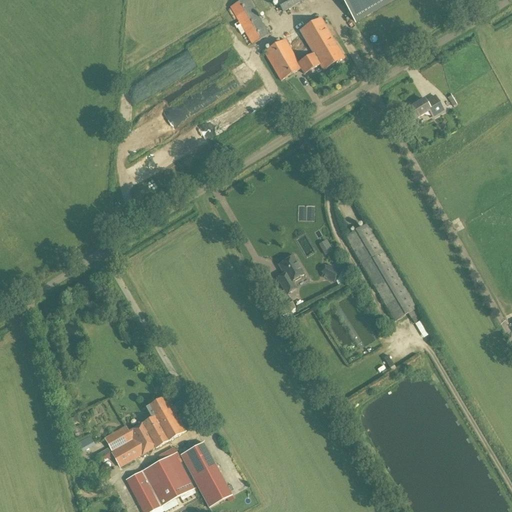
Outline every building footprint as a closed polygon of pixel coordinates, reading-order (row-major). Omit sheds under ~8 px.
[(251,46),(270,35),(249,0),(242,0),(229,8),(251,46)] [(274,0),(283,13),(306,0),(274,0)] [(341,0),(356,24),(397,0),(341,0)] [(323,72),(344,59),(321,19),(300,32),(313,55),(299,63),(286,40),(263,53),(280,82),(301,70),(304,75),(319,66),(323,72)] [(189,49),(178,60),(188,69),(198,59),(189,49)] [(420,79),(429,88),(433,83),(425,75),(420,79)] [(453,107),(457,105),(451,96),(447,98),(453,107)] [(434,97),(425,102),(424,100),(413,106),(412,104),(402,110),(407,118),(408,117),(411,123),(430,112),(434,119),(444,113),(434,97)] [(424,320),(421,315),(417,309),(418,309),(368,224),(345,238),(395,323),(408,315),(414,326),(424,320)] [(286,296),(294,292),(289,284),(304,275),(293,257),(278,266),(286,280),(279,284),(286,296)] [(341,271),(328,265),(326,268),(324,266),(321,273),(323,274),(322,277),(334,284),(341,271)] [(343,270),(336,283),(339,287),(350,280),(344,269),(343,270)] [(282,317),(296,309),(290,299),(276,307),(282,317)] [(418,324),(427,339),(435,335),(426,320),(418,324)] [(142,436),(176,417),(165,398),(146,409),(152,419),(129,432),(126,428),(104,440),(111,453),(141,436),(142,436)] [(141,436),(111,453),(120,469),(158,447),(159,447),(185,432),(176,417),(142,436),(141,436)] [(81,452),(99,445),(95,434),(77,441),(81,452)] [(209,510),(232,497),(204,443),(180,456),(209,510)] [(141,511),(154,511),(194,490),(180,461),(181,460),(178,453),(125,481),(141,511)]
